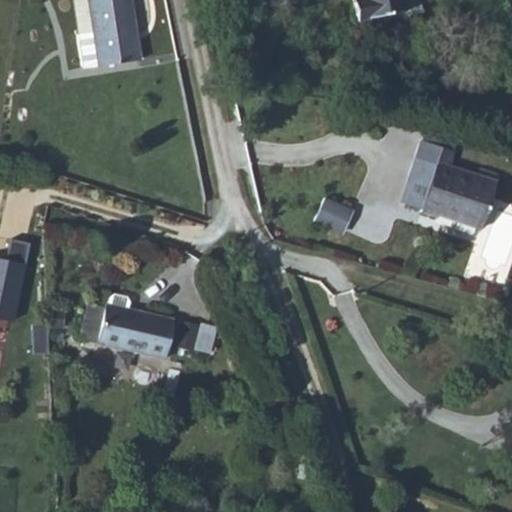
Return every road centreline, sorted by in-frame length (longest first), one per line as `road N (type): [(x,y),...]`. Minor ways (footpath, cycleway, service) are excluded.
road 1 (track): [(344,511),(250,227)]
road 2 (residential): [(196,0),(250,227)]
